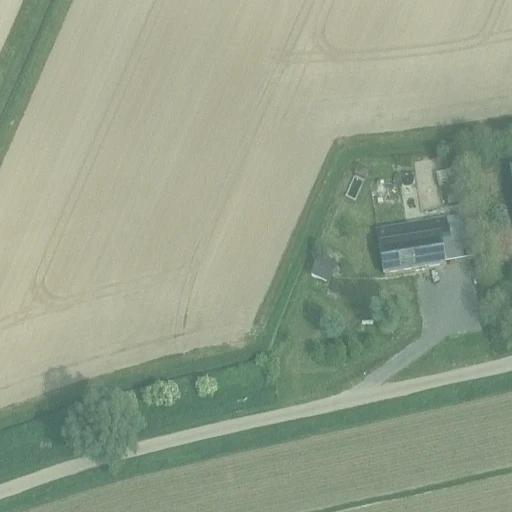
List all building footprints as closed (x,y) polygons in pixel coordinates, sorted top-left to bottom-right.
[(412,159),(396,161),(401,195),(417,193),(412,159)] [(365,182),(369,173),(358,169),(354,178),(365,182)] [(377,233),(384,276),(442,267),(438,243),(450,242),(447,221),(377,233)] [(450,223),(452,234),(463,233),(461,221),(450,223)] [(318,260),(311,277),(326,284),(333,266),(318,260)]
